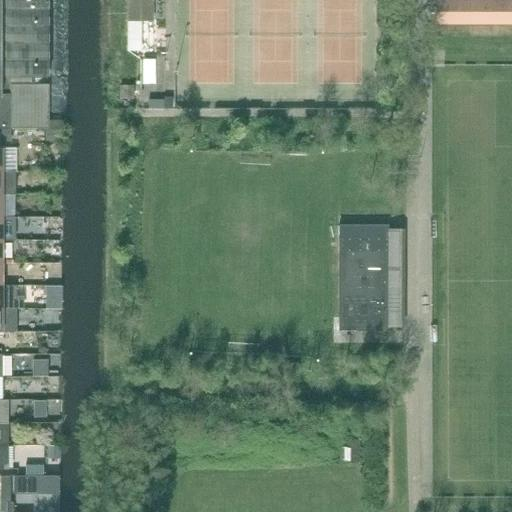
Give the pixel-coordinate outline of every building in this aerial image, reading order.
[(0,0),(0,128),(10,128),(10,73),(44,74),(44,0),(0,0)] [(153,20),(152,0),(128,0),(128,20),(153,20)] [(511,24),(511,0),(437,0),(437,25),(511,24)] [(133,100),(133,87),(120,87),(120,100),(133,100)] [(16,149),(2,149),(0,148),(0,172),(2,172),(16,172),(16,149)] [(388,331),(389,226),(339,225),(339,331),(388,331)] [(14,286),(2,286),(0,286),(0,309),(2,309),(14,309),(14,286)] [(0,511),(6,511),(6,502),(10,503),(10,478),(1,478),(0,511)]
